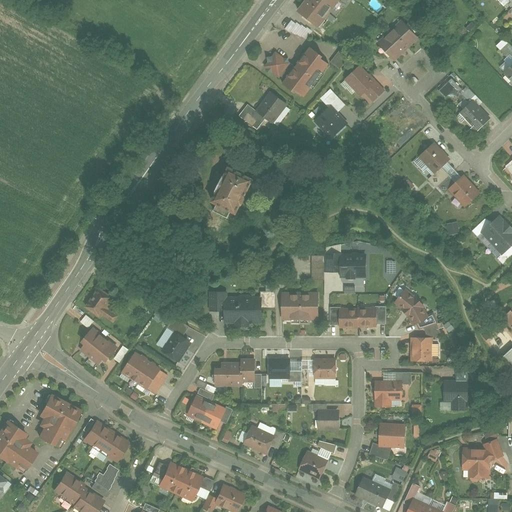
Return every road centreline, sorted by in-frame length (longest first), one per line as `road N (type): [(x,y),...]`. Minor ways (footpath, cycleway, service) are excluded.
road 1 (secondary): [(33,339),(185,111),(274,0)]
road 2 (residential): [(155,428),(206,345),(353,345),(357,421),(330,507)]
road 3 (residential): [(155,428),(330,507)]
road 4 (residential): [(30,344),(155,428)]
